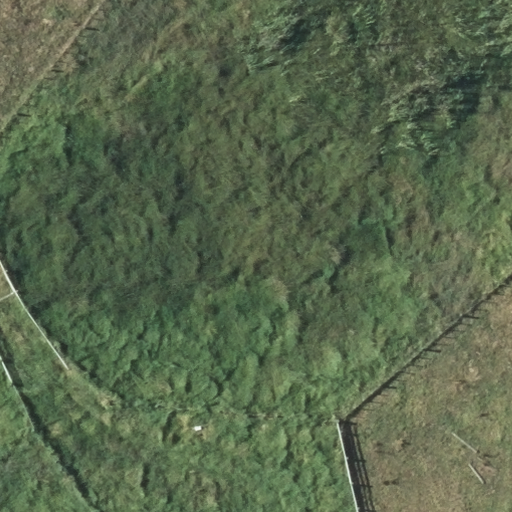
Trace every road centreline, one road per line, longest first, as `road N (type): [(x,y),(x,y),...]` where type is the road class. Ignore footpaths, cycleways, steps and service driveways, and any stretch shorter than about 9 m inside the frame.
road 1 (track): [(0,293),(26,365),(153,511)]
road 2 (track): [(22,0),(20,76),(0,117)]
